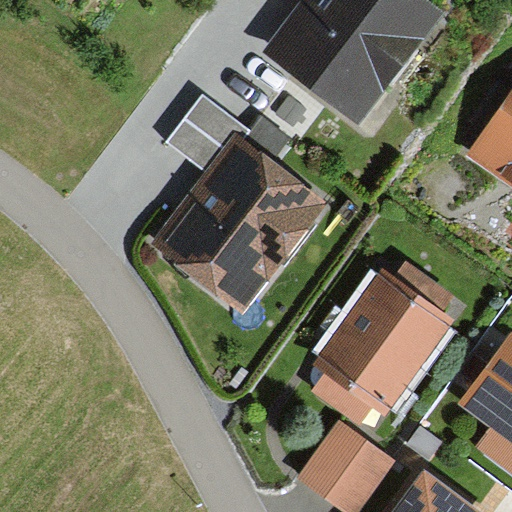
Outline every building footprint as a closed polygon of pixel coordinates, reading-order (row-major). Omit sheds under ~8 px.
[(424,0),(302,0),(262,52),(355,124),(442,13),(424,0)] [(511,87),(460,159),(511,197),(511,87)] [(168,142),(208,172),(240,132),(245,136),(250,130),(204,95),(168,142)] [(241,313),(329,204),(245,136),(240,132),(208,172),(152,242),(241,313)] [(404,261),(394,274),(383,266),(310,363),(325,374),(312,391),(362,428),(376,409),(386,417),(456,323),(441,312),(452,297),(404,261)] [(511,333),(460,401),(494,428),(482,444),(511,466),(511,333)] [(345,511),(358,511),(396,463),(341,422),(299,477),(345,511)] [(478,511),(424,472),(393,511),(478,511)]
